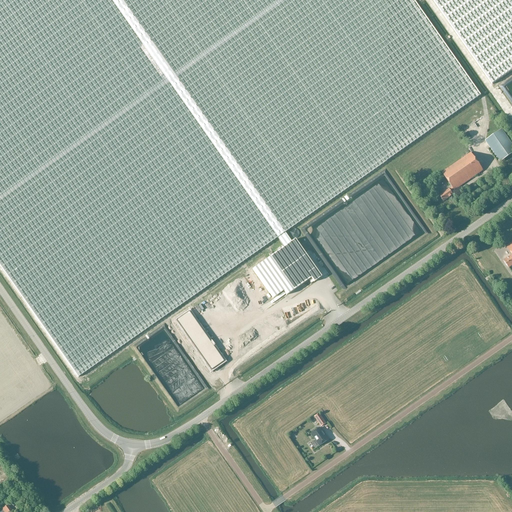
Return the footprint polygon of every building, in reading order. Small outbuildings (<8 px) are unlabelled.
[(0,0),(0,265),(78,377),(277,238),(284,247),(270,257),(293,290),(311,278),(314,282),(321,277),(295,240),(291,242),(285,232),(481,95),(414,0),(0,0)] [(511,0),(432,0),(492,85),(511,70),(511,0)] [(486,141),(500,162),(511,153),(511,143),(502,130),(486,141)] [(452,192),(483,170),(471,153),(442,172),(452,187),(440,196),(444,202),(453,195),(452,192)] [(174,321),(210,371),(222,362),(187,312),(174,321)] [(321,427),(326,423),(319,413),(314,417),(321,427)] [(319,446),(328,440),(320,428),(311,434),(319,446)]
